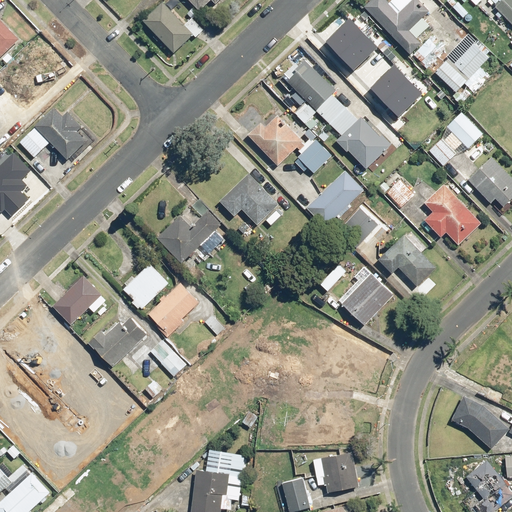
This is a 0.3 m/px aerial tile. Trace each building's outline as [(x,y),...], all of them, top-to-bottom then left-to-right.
[(188,0),(197,10),(208,0),(188,0)] [(391,0),(373,0),(367,6),(410,54),(424,42),(412,28),(431,11),(420,0),(392,0),(392,1),(391,0)] [(511,0),(502,0),(497,5),(511,21),(511,0)] [(195,34),(166,3),(147,21),(176,52),(195,34)] [(0,62),(23,41),(0,17),(0,62)] [(350,17),(327,39),(354,67),(377,45),(350,17)] [(492,61),(471,38),(437,68),(458,91),(492,61)] [(312,61),(290,80),(317,109),(338,91),(312,61)] [(399,62),(376,85),(403,112),(426,90),(399,62)] [(16,74),(9,67),(0,76),(7,84),(16,74)] [(31,69),(12,87),(31,107),(50,89),(31,69)] [(0,106),(12,93),(0,81),(0,106)] [(56,141),(72,157),(90,139),(81,130),(84,126),(70,111),(66,114),(59,107),(56,110),(55,109),(22,144),(38,159),(56,141)] [(468,147),(484,133),(466,112),(450,126),(468,147)] [(276,113),(252,134),(279,164),(303,143),(276,113)] [(367,115),(338,140),(364,169),(393,144),(367,115)] [(444,138),(431,150),(446,166),(459,154),(444,138)] [(320,140),(302,156),(317,172),(335,156),(320,140)] [(39,176),(17,153),(0,168),(0,203),(1,203),(15,218),(34,200),(25,190),(39,176)] [(511,172),(499,157),(472,180),(491,201),(497,196),(506,207),(511,201),(511,172)] [(350,169),(308,206),(326,226),(368,189),(350,169)] [(255,173),(223,201),(236,216),(246,208),(259,223),(282,203),(255,173)] [(386,180),(380,185),(401,210),(418,196),(405,180),(394,189),(386,180)] [(459,244),(484,222),(449,183),(428,201),(435,209),(424,219),(442,239),(449,233),(459,244)] [(183,215),(160,236),(183,263),(226,224),(211,207),(191,225),(183,215)] [(361,248),(380,226),(361,208),(341,230),(361,248)] [(255,231),(247,221),(237,229),(246,239),(255,231)] [(409,234),(381,258),(394,272),(400,267),(418,287),(439,268),(409,234)] [(127,287),(144,306),(171,283),(154,263),(127,287)] [(379,274),(346,303),(365,326),(399,296),(379,274)] [(87,277),(55,306),(71,324),(104,295),(87,277)] [(206,306),(184,281),(150,311),(172,336),(206,306)] [(112,365),(150,332),(129,308),(91,341),(112,365)] [(33,310),(3,339),(102,439),(132,410),(33,310)] [(215,312),(205,321),(221,336),(230,327),(215,312)] [(380,348),(335,329),(318,368),(335,375),(339,366),(367,378),(380,348)] [(511,353),(502,348),(483,386),(511,400),(511,353)] [(150,354),(141,362),(151,374),(160,366),(150,354)] [(0,365),(0,424),(58,483),(88,454),(0,365)] [(472,424),(494,446),(511,429),(511,428),(483,403),(465,396),(450,419),(472,424)] [(352,445),(353,399),(324,398),(324,417),(309,416),(309,425),(291,424),(291,444),(352,445)] [(205,437),(170,403),(139,435),(153,449),(162,440),(183,460),(205,437)] [(511,430),(501,452),(511,451),(511,430)] [(361,485),(353,451),(322,458),(330,492),(361,485)] [(496,511),(511,497),(511,486),(488,460),(469,478),(486,496),(479,503),(486,511),(496,511)] [(1,465),(0,465),(0,492),(14,480),(1,465)] [(198,470),(193,511),(228,511),(232,473),(198,470)] [(35,472),(0,503),(0,510),(1,511),(29,511),(53,492),(35,472)] [(304,477),(284,483),(291,510),(312,504),(304,477)] [(75,511),(66,502),(54,511),(75,511)]
